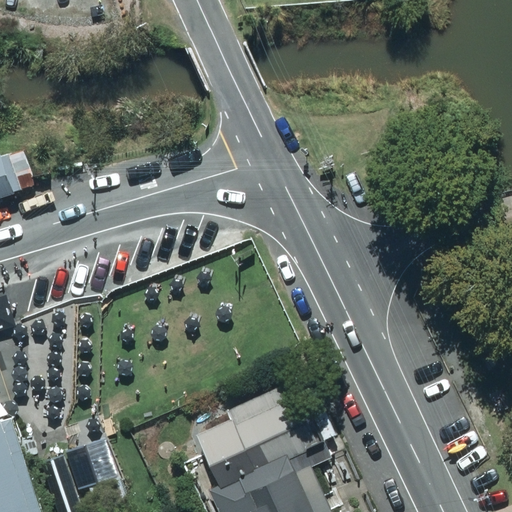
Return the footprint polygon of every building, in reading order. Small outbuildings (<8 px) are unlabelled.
[(2,149),(0,149),(0,194),(16,189),(2,149)] [(312,511),(293,468),(326,453),(318,436),(307,410),(291,375),(223,406),(227,415),(193,430),(201,450),(181,459),(204,511),(312,511)] [(321,404),(307,410),(318,436),(332,429),(321,404)] [(46,511),(12,409),(0,413),(0,511),(46,511)] [(116,478),(102,440),(84,446),(98,485),(116,478)] [(84,511),(65,453),(44,461),(61,511),(84,511)]
